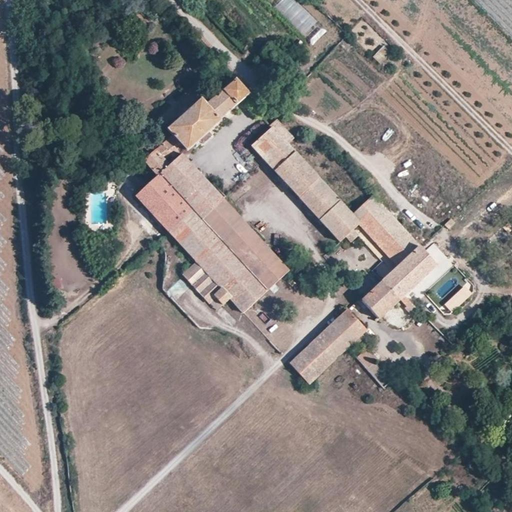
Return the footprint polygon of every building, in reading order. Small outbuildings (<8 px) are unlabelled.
[(227,0),(218,0),(228,12),(234,7),(227,0)] [(266,0),(312,46),(327,31),(295,0),(266,0)] [(384,45),(374,56),(381,63),(391,52),(384,45)] [(136,196),(169,231),(193,211),(200,218),(222,197),(202,175),(183,154),(170,165),(165,160),(170,155),(173,158),(185,148),(187,151),(220,122),(219,119),(249,92),(237,79),(206,106),(201,100),(168,130),(172,136),(144,161),(150,169),(157,176),(136,196)] [(253,145),(300,198),(321,179),(289,144),(294,138),(278,120),(271,125),(272,127),(253,145)] [(108,166),(87,165),(87,179),(108,180),(108,166)] [(374,211),(382,204),(372,193),(351,212),(321,179),(300,198),(340,242),(346,236),(354,229),(360,224),(363,226),(377,214),(374,211)] [(193,211),(169,231),(197,262),(184,274),(209,301),(216,295),(224,304),(231,298),(244,311),(289,271),(222,197),(200,218),(193,211)] [(399,299),(401,298),(437,264),(382,204),(374,211),(377,214),(363,226),(389,256),(399,267),(383,281),(399,299)] [(500,228),(492,237),(499,243),(507,235),(500,228)] [(354,229),(346,236),(350,242),(359,234),(354,229)] [(374,270),(381,279),(389,273),(381,264),(374,270)] [(379,318),(399,299),(383,281),(363,299),(379,318)] [(452,314),(473,295),(465,287),(445,305),(452,314)] [(216,295),(209,301),(217,310),(224,304),(216,295)] [(366,330),(347,309),(335,321),(353,342),(366,330)] [(353,342),(335,321),(301,353),(318,373),(347,347),(353,342)] [(276,333),(269,340),(278,350),(286,343),(276,333)] [(369,348),(357,358),(366,368),(375,362),(378,359),(369,348)] [(301,353),(290,363),(308,383),(318,373),(301,353)] [(374,378),(375,378),(383,370),(375,362),(366,368),(374,378)]
